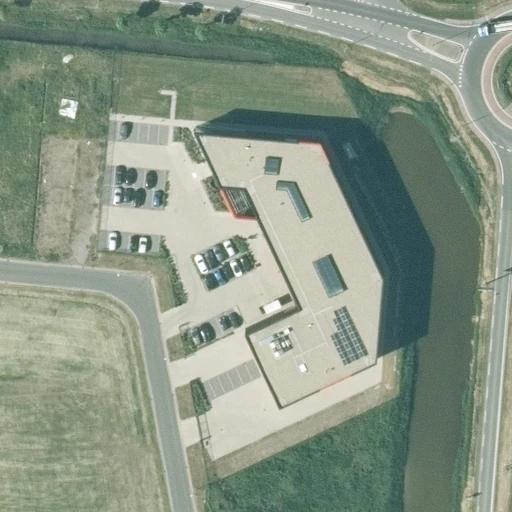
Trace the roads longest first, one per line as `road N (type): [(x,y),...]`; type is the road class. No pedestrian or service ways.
road 1 (unclassified): [(184,511),(140,299),(111,281),(0,271)]
road 2 (primary): [(511,164),(485,511)]
road 3 (secondary): [(207,0),(376,42),(470,86)]
road 4 (secondary): [(485,40),(303,0)]
